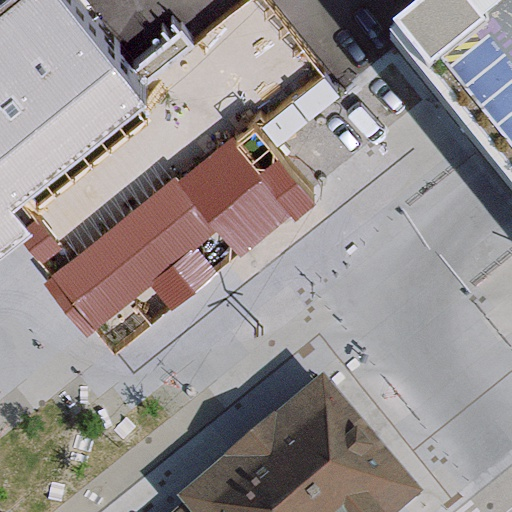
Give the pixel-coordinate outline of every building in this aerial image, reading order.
[(0,0),(0,225),(4,222),(0,217),(0,191),(8,185),(191,37),(160,0),(0,0)] [(505,179),(511,187),(511,0),(466,0),(405,49),(414,65),(447,106),(468,132),(482,150),(505,179)] [(327,69),(296,92),(310,109),(340,85),(327,69)] [(310,109),(296,92),(266,116),(279,133),(310,109)] [(386,511),(416,488),(325,381),(237,456),(236,460),(192,497),(191,503),(179,511),(386,511)]
